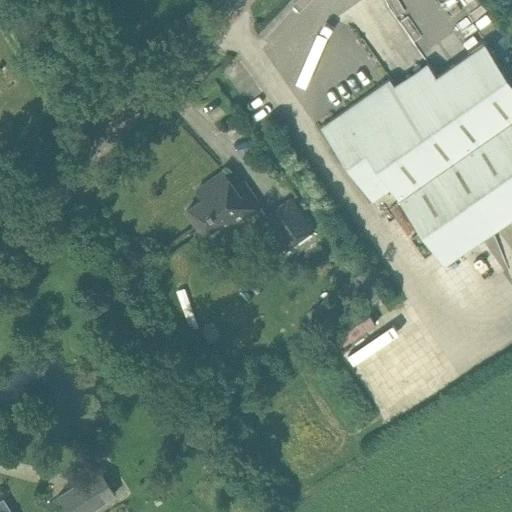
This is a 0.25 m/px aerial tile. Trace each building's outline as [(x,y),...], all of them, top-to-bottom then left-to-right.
[(393,187),(446,263),(511,216),(511,78),(485,41),(420,86),(412,73),(395,85),(390,78),(321,126),(373,201),(393,187)] [(206,196),(187,209),(203,232),(220,221),(226,229),(260,205),(243,181),(235,187),(224,171),(200,188),(206,196)] [(266,215),(287,246),(314,228),(292,197),(266,215)] [(353,362),(386,410),(419,388),(417,385),(446,366),(430,342),(425,346),(416,333),(409,338),(394,316),(378,327),(370,316),(336,340),(342,348),(348,344),(357,359),(353,362)] [(89,475),(58,496),(68,511),(87,511),(105,500),(114,495),(98,470),(89,475)] [(0,500),(0,511),(10,511),(3,499),(0,500)]
